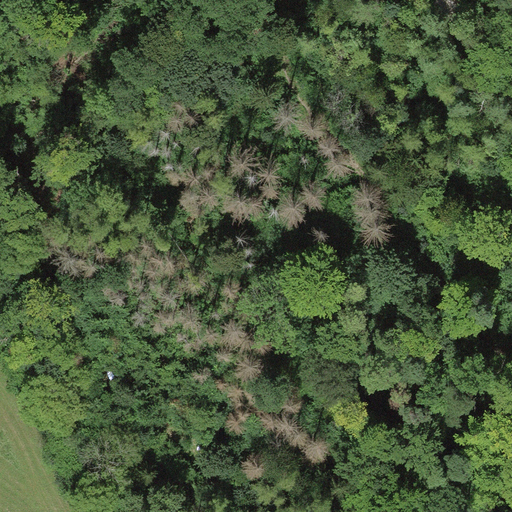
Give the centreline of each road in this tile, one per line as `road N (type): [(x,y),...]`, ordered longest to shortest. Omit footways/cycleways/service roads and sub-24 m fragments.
road 1 (track): [(257,70),(184,75),(107,122),(51,193),(38,239),(37,290),(52,355),(148,511)]
road 2 (track): [(511,363),(296,88)]
road 3 (track): [(265,0),(296,88),(133,0)]
